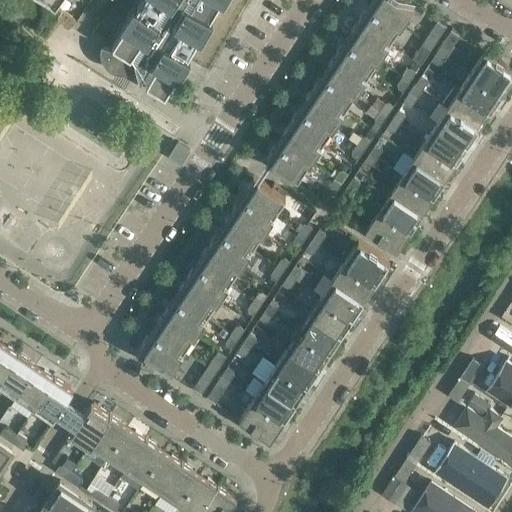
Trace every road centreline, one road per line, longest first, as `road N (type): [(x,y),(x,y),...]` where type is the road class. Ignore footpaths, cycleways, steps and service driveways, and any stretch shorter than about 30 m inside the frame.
road 1 (residential): [(271,482),(511,117)]
road 2 (residential): [(87,339),(311,0)]
road 3 (residential): [(355,511),(511,285)]
road 4 (residential): [(271,482),(103,367)]
road 5 (residential): [(103,367),(7,511)]
